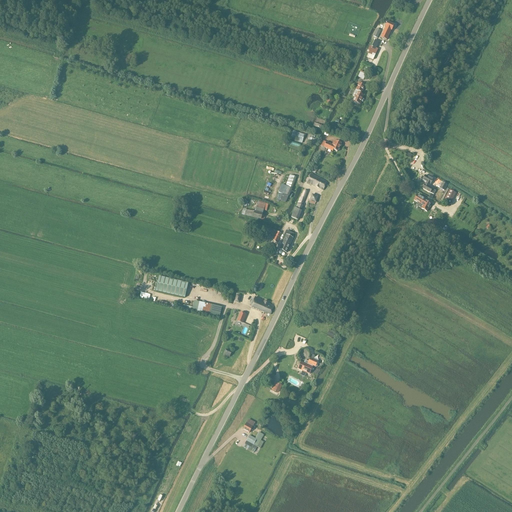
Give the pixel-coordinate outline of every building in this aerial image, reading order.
[(392,31),(394,25),(387,22),(386,25),(384,24),(382,28),(384,29),(381,38),(387,40),(391,31),(392,31)] [(374,57),(378,50),(370,46),(367,53),(374,57)] [(359,83),(356,90),(353,96),(355,97),(353,102),(359,105),(364,96),(361,94),(362,93),(365,86),(359,83)] [(302,143),(305,134),(293,131),(291,139),(302,143)] [(328,150),(329,148),(338,152),(341,144),(336,141),(336,142),(334,141),(332,145),(324,141),(321,146),(328,150)] [(327,182),(311,174),(307,183),(323,191),(327,182)] [(283,194),(288,196),(296,178),(290,176),(283,194)] [(433,180),(425,176),(422,181),(426,183),(423,189),(434,195),(436,191),(429,187),(433,180)] [(439,188),(444,191),(447,185),(442,183),(439,188)] [(450,205),(456,194),(456,193),(457,191),(451,189),(450,191),(449,190),(443,202),(450,205)] [(307,193),(303,191),(301,197),(300,197),(298,203),(302,205),(307,193)] [(283,194),(282,194),(280,200),(286,203),(288,196),(283,194)] [(312,195),(309,203),(315,205),(317,197),(312,195)] [(416,204),(424,209),(427,211),(431,204),(427,202),(427,201),(417,195),(414,200),(418,202),(416,204)] [(266,211),(268,205),(258,201),(256,208),(255,208),(254,212),(246,209),(246,210),(243,209),(241,215),(261,220),(264,210),(266,211)] [(277,243),(281,234),(270,229),(268,233),(275,236),(273,240),(277,243)] [(286,245),(289,246),(293,239),(286,235),(283,243),(286,244),(286,245)] [(286,253),(289,246),(286,245),(286,244),(283,243),(280,250),(286,253)] [(159,276),(155,291),(185,298),(188,283),(159,276)] [(271,315),(274,306),(269,304),(269,303),(262,300),(262,301),(255,297),(251,308),(271,315)] [(219,317),(222,308),(194,301),(192,310),(219,317)] [(241,313),(237,321),(242,323),(246,315),(241,313)] [(310,358),(308,362),(306,361),(305,364),(301,362),(298,369),(302,371),(300,375),(305,377),(307,373),(309,374),(313,367),(312,367),(313,366),(316,367),(318,362),(310,358)] [(278,393),(282,386),(275,382),(271,390),(278,393)] [(255,423),(248,420),(243,430),(249,433),(251,430),(253,431),(255,427),(253,426),(255,423)] [(257,447),(264,435),(259,432),(255,439),(249,436),(245,444),(255,450),(257,447)]
